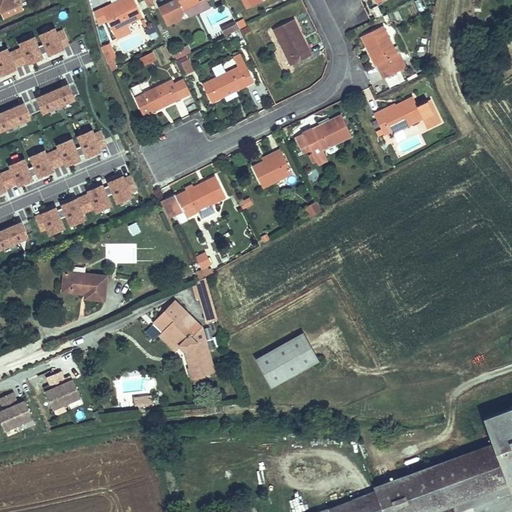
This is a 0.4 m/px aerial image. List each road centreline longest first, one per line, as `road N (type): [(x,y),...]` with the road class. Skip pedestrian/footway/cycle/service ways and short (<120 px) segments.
road 1 (residential): [(316,0),(341,58),(323,91),(204,148),(164,147)]
road 2 (track): [(456,0),(450,78),(511,169)]
road 3 (track): [(511,368),(467,384),(452,399),(451,427),(439,441),(377,453)]
road 4 (residential): [(0,212),(121,159)]
